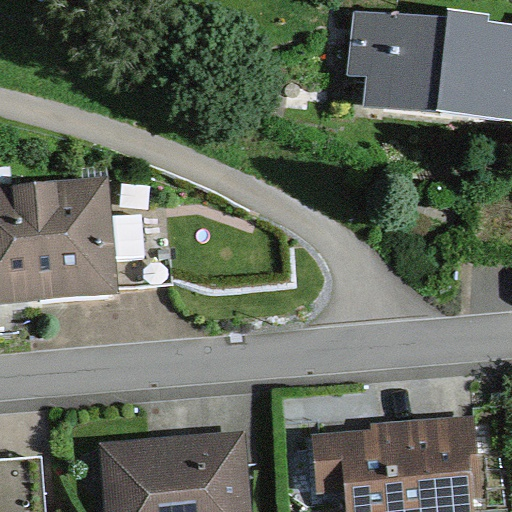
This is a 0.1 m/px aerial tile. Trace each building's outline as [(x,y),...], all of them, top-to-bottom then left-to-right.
[(511,32),(375,19),(369,76),(391,79),(387,112),(511,124),(511,32)] [(122,192),(0,205),(0,316),(134,301),(122,192)] [(370,435),(312,440),(317,498),(344,496),(345,511),(473,511),(474,509),(483,509),(476,422),(417,426),(370,430),(370,435)] [(176,447),(119,452),(124,511),(264,511),(258,439),(176,447)] [(0,462),(0,511),(55,511),(51,458),(0,462)]
